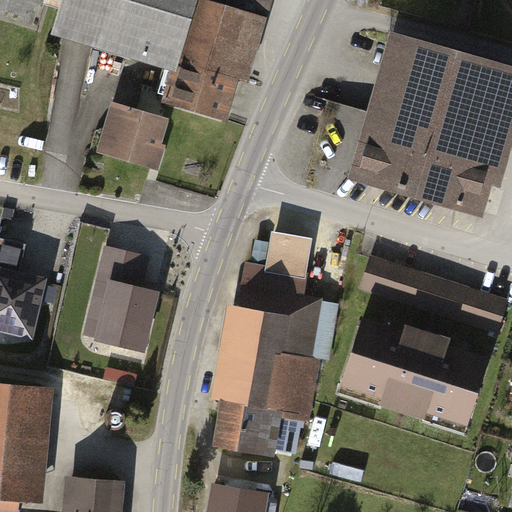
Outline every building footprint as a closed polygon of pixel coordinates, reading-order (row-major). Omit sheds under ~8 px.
[(0,0),(0,7),(30,16),(34,1),(43,4),(43,0),(0,0)] [(67,0),(59,29),(167,62),(179,65),(180,61),(237,78),(260,0),(67,0)] [(480,211),(511,99),(511,75),(396,42),(357,176),(480,211)] [(170,93),(167,102),(224,119),(237,78),(180,61),(179,65),(167,62),(159,89),(170,93)] [(166,122),(115,107),(109,127),(116,129),(111,149),(155,161),(166,122)] [(277,235),(271,269),(305,275),(311,241),(277,235)] [(28,244),(0,237),(0,327),(31,334),(44,281),(20,276),(28,244)] [(148,258),(109,248),(101,280),(114,283),(100,339),(144,349),(157,293),(141,289),(148,258)] [(508,302),(372,258),(363,287),(499,330),(508,302)] [(250,266),(227,400),(271,407),(273,396),(284,398),(283,405),(309,410),(318,362),(314,362),(324,301),(301,297),(305,275),(271,269),(250,266)] [(405,335),(364,322),(345,382),(386,395),(384,402),(426,415),(428,408),(469,422),(489,362),(447,349),(450,341),(407,328),(405,335)] [(108,368),(106,378),(135,386),(138,376),(108,368)] [(40,387),(0,383),(0,510),(17,511),(18,511),(20,499),(30,500),(40,387)] [(271,407),(227,400),(219,445),(261,453),(266,425),(279,428),(281,416),(307,420),(309,410),(283,405),(284,398),(273,396),(271,407)] [(118,511),(122,481),(74,477),(70,511),(118,511)] [(263,511),(267,495),(216,486),(211,511),(263,511)]
